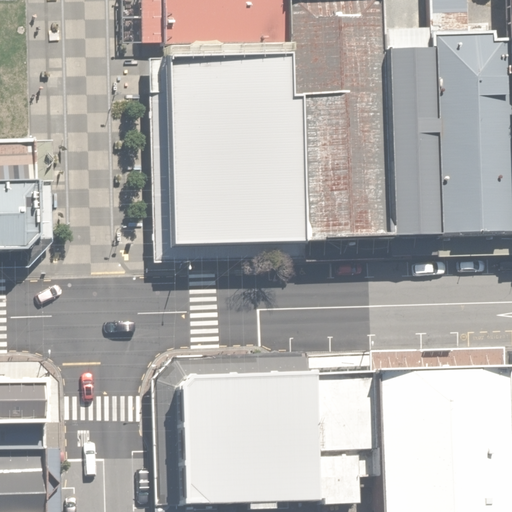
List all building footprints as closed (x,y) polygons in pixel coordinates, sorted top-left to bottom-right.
[(275,0),(156,0),(157,46),(277,43),(275,0)] [(281,0),(283,54),(288,242),(384,239),(379,30),(377,0),(281,0)] [(429,237),(505,235),(499,0),(422,0),(424,29),(429,237)] [(511,0),(499,0),(505,235),(511,234),(511,0)] [(379,30),(384,239),(429,237),(424,29),(379,30)] [(283,54),(157,57),(161,245),(288,242),(283,54)] [(25,141),(0,141),(0,187),(26,187),(25,141)] [(0,187),(0,253),(27,253),(26,187),(0,187)] [(504,511),(499,366),(369,368),(374,503),(374,511),(504,511)] [(374,503),(369,368),(165,375),(170,510),(374,503)] [(0,453),(50,453),(48,383),(0,383),(0,453)] [(51,511),(50,453),(0,453),(0,511),(51,511)] [(374,511),(374,503),(170,510),(169,511),(374,511)]
